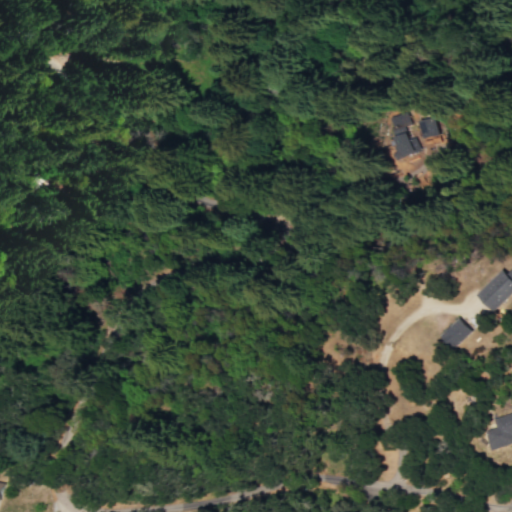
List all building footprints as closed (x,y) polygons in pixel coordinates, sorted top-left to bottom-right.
[(376,161),(405,152),(398,132),(391,134),(389,127),(397,124),(392,111),(372,118),(379,138),(374,140),(378,152),(374,153),(376,161)] [(409,139),(405,122),(420,119),(424,136),(409,139)] [(475,296),(492,313),(511,293),(511,271),(511,270),(506,275),(501,270),(475,296)] [(458,319),(472,333),(454,350),(440,337),(458,319)] [(511,444),(491,452),(489,447),(487,447),(483,432),(495,429),(491,419),(511,413),(511,436),(511,437),(511,439),(511,444)]
